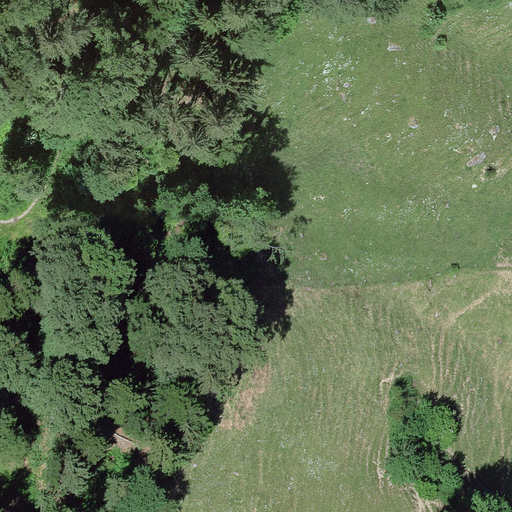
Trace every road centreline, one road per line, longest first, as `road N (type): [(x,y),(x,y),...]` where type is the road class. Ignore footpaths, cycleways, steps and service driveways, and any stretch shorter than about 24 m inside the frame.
road 1 (track): [(172,0),(124,61),(46,134),(22,221),(0,226)]
road 2 (track): [(0,451),(41,390),(56,339),(22,221)]
